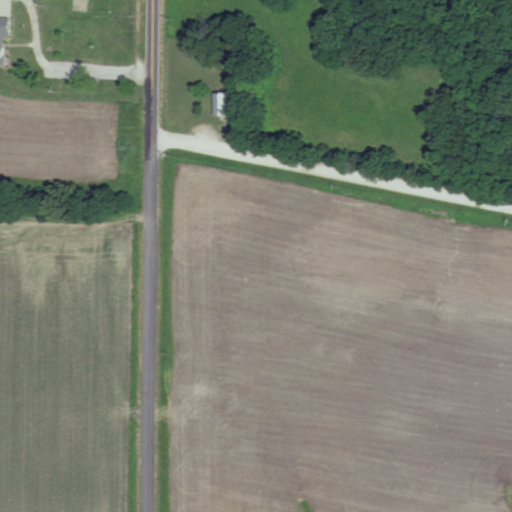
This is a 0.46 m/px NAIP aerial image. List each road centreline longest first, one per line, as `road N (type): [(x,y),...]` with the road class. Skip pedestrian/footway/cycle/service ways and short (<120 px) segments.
road 1 (secondary): [(150,511),(155,0)]
road 2 (residential): [(511,213),(154,138)]
